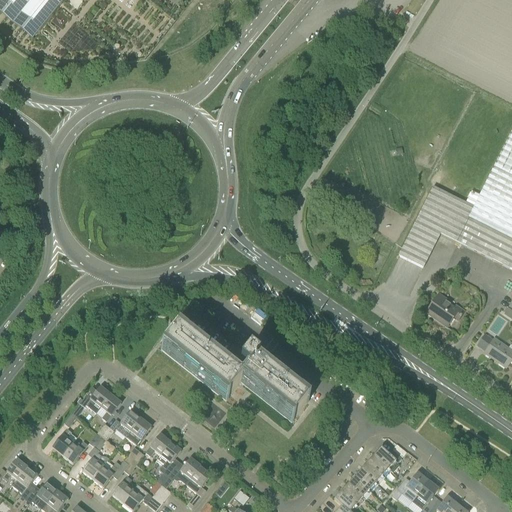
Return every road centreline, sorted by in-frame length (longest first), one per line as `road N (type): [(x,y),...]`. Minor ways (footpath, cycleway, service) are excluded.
road 1 (unclassified): [(511,404),(314,267),(300,245),(306,193),(425,0)]
road 2 (residential): [(100,511),(31,451),(32,437),(91,366),(101,365),(291,511)]
road 3 (secondary): [(168,273),(240,281),(443,385)]
road 4 (secondary): [(443,385),(246,249),(222,220)]
road 5 (secondary): [(224,159),(234,94),(310,0)]
road 6 (secondary): [(0,385),(73,293),(106,272)]
road 7 (residential): [(500,508),(411,436),(372,424)]
road 8 (secondary): [(281,0),(210,85),(172,106)]
road 9 (secondary): [(50,222),(44,280),(0,341)]
